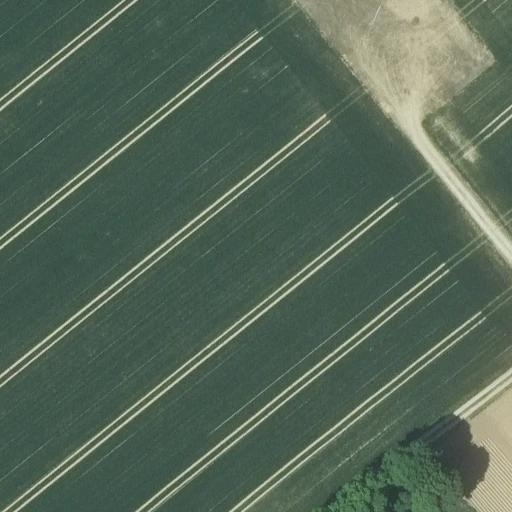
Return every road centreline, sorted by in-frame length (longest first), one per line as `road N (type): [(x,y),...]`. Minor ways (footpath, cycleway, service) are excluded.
road 1 (track): [(376,511),(511,402)]
road 2 (track): [(511,246),(422,130)]
